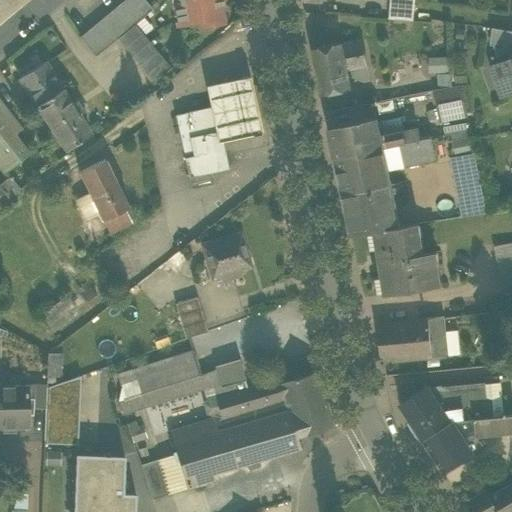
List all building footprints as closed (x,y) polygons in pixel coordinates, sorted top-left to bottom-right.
[(95,56),(117,38),(134,24),(152,9),(144,0),(124,0),(80,37),(95,56)] [(201,19),(203,25),(222,21),(219,9),(223,8),(221,0),(178,0),(179,2),(172,3),(177,24),(201,19)] [(390,0),(389,19),(413,21),(414,0),(390,0)] [(142,33),(134,24),(117,38),(124,47),(142,33)] [(493,45),(511,47),(511,31),(509,31),(492,28),(490,45),(493,45)] [(149,42),(142,33),(124,47),(132,56),(149,42)] [(342,44),(347,71),(367,68),(361,40),(342,44)] [(156,51),(149,42),(132,56),(139,65),(156,51)] [(351,89),(350,83),(347,71),(342,44),(341,43),(311,50),(321,95),(351,89)] [(491,66),(502,96),(511,92),(511,47),(493,45),(500,63),(491,66)] [(163,59),(156,51),(139,65),(146,74),(163,59)] [(448,57),(429,57),(429,73),(449,72),(448,57)] [(171,68),(163,59),(146,74),(154,82),(171,68)] [(37,105),(61,89),(62,89),(44,62),(19,78),(37,105)] [(370,79),(367,68),(347,71),(350,83),(370,79)] [(468,83),(467,68),(454,68),(454,83),(468,83)] [(436,74),(437,89),(451,86),(451,74),(436,74)] [(218,142),(262,133),(249,76),(205,85),(218,142)] [(435,90),(441,121),(467,116),(460,84),(451,86),(437,89),(435,90)] [(71,104),(61,89),(37,105),(66,149),(90,134),(77,114),(82,111),(75,101),(71,104)] [(0,166),(4,172),(27,153),(14,135),(21,129),(20,128),(17,129),(5,114),(8,112),(0,102),(0,166)] [(184,113),(190,138),(219,131),(214,107),(184,113)] [(176,115),(184,158),(223,149),(219,131),(190,138),(184,113),(176,115)] [(328,128),(334,158),(383,147),(380,135),(377,117),(328,128)] [(451,148),(470,146),(468,122),(449,124),(451,148)] [(417,128),(403,131),(406,143),(420,140),(418,132),(417,128)] [(429,130),(418,132),(420,140),(431,137),(429,130)] [(398,144),(406,143),(403,131),(380,135),(383,147),(383,148),(398,144)] [(398,144),(403,166),(435,160),(431,137),(420,140),(406,143),(398,144)] [(383,148),(383,147),(334,158),(350,235),(374,232),(400,227),(400,226),(388,169),(403,166),(398,144),(383,148)] [(227,169),(223,149),(184,158),(189,177),(212,173),(227,169)] [(451,161),(462,217),(486,213),(475,156),(451,161)] [(100,214),(103,220),(124,209),(129,207),(105,159),(79,172),(91,196),(100,214)] [(189,177),(191,189),(214,184),(212,173),(189,177)] [(1,189),(10,199),(28,183),(20,174),(1,189)] [(100,214),(91,196),(78,203),(86,220),(100,214)] [(124,209),(103,220),(110,234),(130,223),(124,209)] [(419,223),(400,226),(400,227),(374,232),(384,295),(442,286),(436,252),(424,254),(419,223)] [(202,244),(213,279),(251,267),(240,232),(202,244)] [(503,292),(504,293),(511,291),(511,242),(493,246),(503,292)] [(67,294),(41,314),(54,330),(79,310),(67,294)] [(175,304),(186,337),(208,331),(197,296),(175,304)] [(378,325),(382,363),(447,356),(442,317),(378,325)] [(132,369),(140,394),(201,376),(193,350),(132,369)] [(47,354),(46,378),(61,377),(62,355),(47,354)] [(213,386),(216,397),(248,388),(240,360),(216,367),(217,370),(201,376),(140,394),(124,399),(117,401),(121,414),(202,389),(204,388),(213,386)] [(140,394),(132,369),(116,374),(124,399),(140,394)] [(282,382),(299,437),(335,426),(320,371),(282,382)] [(43,444),(77,445),(80,376),(46,388),(46,389),(54,389),(54,399),(45,398),(45,408),(43,444)] [(281,379),(248,388),(216,397),(215,398),(219,411),(211,413),(213,419),(169,432),(176,454),(186,489),(213,480),(212,474),(302,448),(299,437),(282,382),(281,379)] [(437,400),(451,421),(452,420),(474,418),(504,415),(503,405),(501,405),(499,382),(481,384),(430,389),(437,400)] [(33,407),(45,408),(45,398),(46,389),(46,388),(46,384),(35,384),(26,384),(26,387),(27,387),(27,401),(33,401),(33,407)] [(204,388),(202,389),(204,401),(215,398),(216,397),(213,386),(204,388)] [(399,405),(408,418),(437,400),(430,389),(429,386),(399,405)] [(0,387),(0,423),(2,424),(2,431),(14,430),(14,426),(27,426),(27,401),(27,387),(26,387),(0,387)] [(45,398),(54,399),(54,389),(46,389),(45,398)] [(451,421),(437,400),(408,418),(423,441),(451,422),(451,421)] [(511,414),(504,415),(474,418),(476,436),(511,432),(511,414)] [(466,441),(476,436),(474,418),(452,420),(466,441)] [(474,453),(473,451),(466,441),(452,420),(451,421),(451,422),(423,441),(444,473),(474,453)] [(143,424),(128,429),(132,442),(147,438),(143,424)] [(482,446),(476,436),(466,441),(473,451),(482,446)] [(186,489),(176,454),(158,459),(169,494),(186,489)] [(73,511),(134,511),(136,494),(123,494),(124,457),(75,455),(73,511)] [(150,495),(152,499),(169,494),(158,459),(141,465),(150,495)] [(468,499),(476,511),(511,511),(511,481),(490,494),(487,488),(468,499)] [(12,511),(27,511),(27,494),(12,495),(12,511)]
